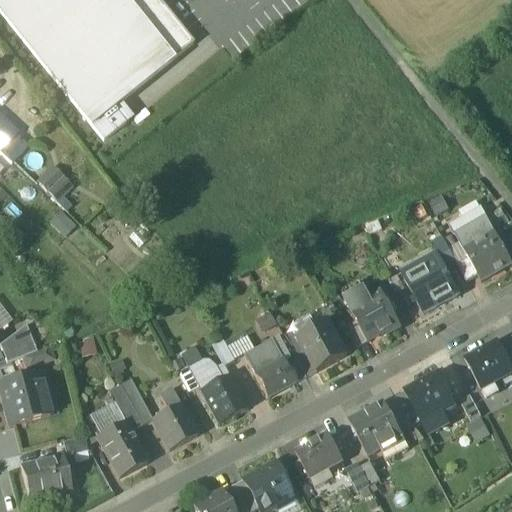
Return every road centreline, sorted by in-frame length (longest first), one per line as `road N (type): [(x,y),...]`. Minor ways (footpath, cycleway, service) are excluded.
road 1 (residential): [(115,511),(511,303)]
road 2 (track): [(347,0),(488,178)]
